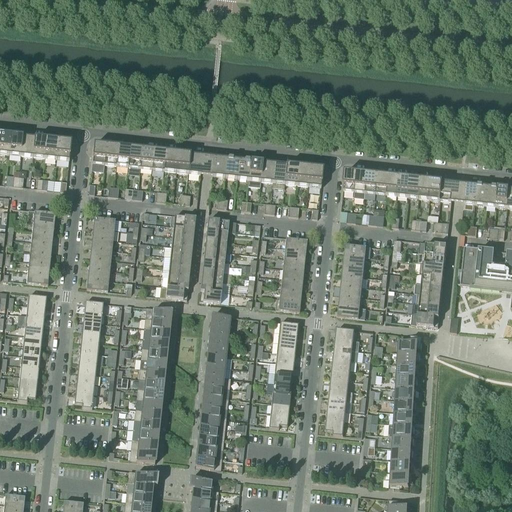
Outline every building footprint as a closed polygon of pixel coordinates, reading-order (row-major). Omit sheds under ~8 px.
[(0,156),(9,157),(11,138),(0,137),(0,156)] [(9,157),(21,159),(23,140),(11,138),(9,157)] [(21,159),(32,160),(35,141),(23,140),(21,159)] [(32,160),(44,161),(46,142),(35,141),(32,160)] [(44,161),(56,163),(58,143),(46,142),(44,161)] [(58,143),(56,163),(69,164),(71,145),(58,143)] [(92,166),(104,168),(106,149),(94,147),(92,166)] [(104,168),(116,169),(118,150),(106,149),(104,168)] [(116,169),(128,170),(130,151),(118,150),(116,169)] [(128,170),(140,172),(142,152),(130,151),(128,170)] [(140,172),(152,173),(154,154),(142,152),(140,172)] [(152,173),(163,174),(166,155),(154,154),(152,173)] [(163,174),(175,175),(177,156),(166,155),(163,174)] [(175,175),(187,177),(189,158),(177,156),(175,175)] [(200,178),(206,179),(208,160),(202,159),(189,158),(187,177),(200,178)] [(212,179),(224,181),(226,162),(214,160),(208,160),(206,179),(212,179)] [(224,181),(236,182),(238,163),(226,162),(224,181)] [(236,182),(248,183),(250,164),(238,163),(236,182)] [(260,190),(260,185),(262,165),(250,164),(248,183),(248,189),(260,190)] [(260,185),(272,186),(274,167),(262,165),(260,185)] [(272,186),(284,187),(286,168),(274,167),(272,186)] [(284,187),(296,188),(298,169),(286,168),(284,187)] [(296,188),(308,190),(310,171),(298,169),(296,188)] [(310,171),(308,190),(320,191),(322,172),(310,171)] [(343,194),(354,195),(356,176),(345,174),(343,194)] [(354,195),(365,196),(367,177),(356,176),(354,195)] [(365,196),(376,197),(378,178),(367,177),(365,196)] [(376,197),(386,198),(388,179),(378,178),(376,197)] [(386,198),(397,199),(399,180),(388,179),(386,198)] [(397,199),(408,200),(410,181),(399,180),(397,199)] [(408,200),(419,202),(421,182),(410,181),(408,200)] [(419,202),(429,203),(431,184),(421,182),(419,202)] [(429,203),(440,204),(442,185),(431,184),(429,203)] [(451,205),(457,206),(459,187),(453,186),(442,185),(440,204),(451,205)] [(464,207),(474,208),(476,188),(467,187),(460,187),(459,187),(457,206),(458,206),(464,207)] [(474,208),(485,209),(487,190),(476,188),(474,208)] [(485,209),(496,210),(498,191),(487,190),(485,209)] [(496,210),(507,211),(509,192),(498,191),(496,210)] [(124,201),(136,203),(137,193),(125,192),(124,201)] [(34,214),(33,225),(54,227),(55,216),(34,214)] [(171,219),(170,229),(194,231),(195,221),(171,219)] [(94,221),(93,231),(114,234),(115,223),(113,223),(94,221)] [(207,223),(206,233),(227,235),(228,225),(207,223)] [(33,225),(32,235),(53,237),(54,227),(33,225)] [(173,230),(172,240),(193,242),(194,231),(170,229),(170,230),(173,230)] [(93,231),(92,241),(113,244),(114,234),(93,231)] [(206,233),(205,243),(226,246),(227,235),(206,233)] [(32,235),(31,245),(52,247),(53,237),(32,235)] [(172,240),(171,250),(192,252),(193,242),(172,240)] [(92,241),(90,251),(112,254),(113,244),(92,241)] [(285,241),(284,252),(305,254),(306,244),(285,241)] [(205,243),(204,253),(225,256),(226,246),(205,243)] [(393,253),(400,254),(401,244),(400,244),(400,243),(394,243),(393,253)] [(31,245),(30,255),(51,257),(52,247),(31,245)] [(419,245),(418,256),(445,259),(446,248),(419,245)] [(370,250),(366,250),(345,248),(344,258),(365,261),(369,261),(370,250)] [(171,250),(170,260),(191,262),(192,252),(171,250)] [(511,312),(511,255),(507,255),(506,269),(493,268),(494,253),(464,250),(460,289),(511,294),(510,312),(511,312)] [(90,251),(89,262),(110,264),(112,254),(90,251)] [(284,252),(283,262),(304,264),(305,254),(284,252)] [(204,253),(203,264),(224,266),(225,256),(204,253)] [(393,253),(392,263),(397,264),(398,258),(396,258),(397,256),(400,256),(400,254),(393,253)] [(30,255),(28,265),(49,268),(51,257),(30,255)] [(417,266),(420,267),(440,269),(444,269),(445,259),(418,256),(417,266)] [(344,258),(343,268),(364,271),(365,261),(344,258)] [(170,260),(168,270),(190,272),(191,262),(170,260)] [(89,262),(88,272),(109,274),(110,264),(89,262)] [(283,262),(282,272),(303,274),(304,264),(283,262)] [(203,264),(202,274),(223,276),(224,266),(203,264)] [(28,265),(27,276),(48,278),(49,268),(28,265)] [(420,267),(419,277),(443,279),(444,269),(440,269),(420,267)] [(343,268),(342,278),(363,281),(364,271),(343,268)] [(168,270),(167,280),(188,283),(190,272),(168,270)] [(88,272),(87,282),(108,284),(109,274),(88,272)] [(282,272),(281,282),(302,284),(303,274),(282,272)] [(202,274),(201,284),(222,286),(223,276),(202,274)] [(48,278),(27,276),(26,286),(47,289),(48,278)] [(419,287),(421,287),(442,289),(443,279),(419,277),(420,277),(419,287)] [(342,278),(341,289),(362,291),(363,281),(342,278)] [(167,280),(166,291),(187,293),(188,283),(167,280)] [(108,284),(87,282),(86,293),(107,295),(108,284)] [(281,282),(280,292),(301,295),(302,284),(281,282)] [(201,284),(200,294),(221,296),(222,286),(201,284)] [(417,296),(417,297),(441,300),(442,289),(421,287),(420,297),(417,296)] [(341,289),(340,299),(361,301),(362,291),(341,289)] [(187,293),(166,291),(160,290),(159,301),(186,303),(187,293)] [(276,302),(300,305),(301,295),(280,292),(279,302),(276,302)] [(221,296),(200,294),(198,305),(220,307),(221,296)] [(417,297),(416,307),(440,310),(441,300),(417,297)] [(28,298),(27,309),(45,311),(46,300),(28,298)] [(340,299),(339,309),(360,311),(361,301),(340,299)] [(300,305),(276,302),(275,313),(299,316),(300,305)] [(85,305),(84,315),(102,317),(103,307),(85,305)] [(413,307),(412,317),(439,320),(440,310),(416,307),(416,308),(413,307)] [(27,309),(26,319),(44,321),(45,311),(27,309)] [(360,311),(339,309),(337,320),(359,322),(360,311)] [(147,311),(145,322),(169,324),(171,314),(147,311)] [(84,315),(82,325),(100,327),(102,317),(84,315)] [(439,320),(412,317),(411,327),(417,328),(438,331),(439,320)] [(212,318),(210,329),(228,331),(230,320),(212,318)] [(26,319),(25,329),(43,331),(44,321),(26,319)] [(451,321),(449,335),(456,336),(458,321),(451,321)] [(145,322),(144,332),(168,335),(169,324),(145,322)] [(82,325),(81,335),(99,337),(100,327),(82,325)] [(279,326),(278,336),(296,338),(297,327),(279,326)] [(25,329),(24,340),(42,341),(43,331),(25,329)] [(210,329),(209,339),(227,341),(228,331),(210,329)] [(144,332),(143,342),(167,345),(168,335),(144,332)] [(336,332),(335,342),(353,344),(354,334),(336,332)] [(81,335),(80,346),(98,348),(99,337),(81,335)] [(278,336),(277,346),(295,348),(296,338),(278,336)] [(209,339),(208,349),(226,351),(227,341),(209,339)] [(24,340),(22,350),(40,352),(42,341),(24,340)] [(399,344),(398,356),(416,357),(416,353),(421,353),(422,341),(410,340),(410,344),(399,344)] [(143,342),(142,352),(166,355),(167,345),(143,342)] [(335,342),(334,352),(352,354),(353,344),(335,342)] [(80,346),(79,356),(97,358),(98,348),(80,346)] [(277,346),(276,356),(294,358),(295,348),(277,346)] [(208,349),(207,359),(225,361),(226,351),(208,349)] [(22,350),(21,360),(39,362),(40,352),(22,350)] [(142,352),(141,362),(165,365),(166,355),(142,352)] [(333,363),(351,364),(356,365),(357,355),(352,354),(334,352),(333,363)] [(79,356),(78,366),(96,368),(97,358),(79,356)] [(276,356),(275,366),(293,368),(294,358),(276,356)] [(398,356),(397,368),(415,369),(416,365),(419,365),(420,357),(416,357),(398,356)] [(207,359),(206,369),(224,371),(225,361),(207,359)] [(21,360),(20,370),(38,372),(39,362),(21,360)] [(140,373),(164,375),(165,365),(141,362),(140,373)] [(333,363),(332,373),(350,375),(351,364),(333,363)] [(78,366),(77,376),(95,378),(96,368),(78,366)] [(275,366),(274,377),(292,379),(293,368),(275,366)] [(397,368),(397,380),(415,381),(415,377),(418,377),(419,369),(415,369),(397,368)] [(206,369),(205,380),(229,382),(223,381),(224,371),(206,369)] [(20,370),(19,380),(37,382),(38,372),(20,370)] [(140,373),(139,383),(163,385),(164,375),(140,373)] [(332,373),(331,383),(349,385),(350,375),(332,373)] [(77,376),(76,386),(94,388),(95,378),(77,376)] [(274,377),(273,387),(291,389),(292,379),(274,377)] [(19,380),(18,390),(36,392),(37,382),(19,380)] [(205,380),(204,390),(228,392),(229,382),(205,380)] [(397,380),(396,392),(414,393),(414,392),(414,389),(417,389),(417,381),(415,381),(397,380)] [(139,383),(138,393),(162,395),(163,385),(139,383)] [(331,383),(330,393),(348,395),(349,385),(331,383)] [(76,386),(75,396),(93,398),(94,388),(76,386)] [(273,387),(272,397),(290,399),(291,389),(273,387)] [(36,392),(18,390),(17,404),(27,405),(27,402),(35,403),(36,392)] [(204,390),(203,400),(227,402),(228,392),(204,390)] [(396,392),(395,404),(413,405),(413,404),(413,401),(416,401),(416,393),(414,392),(414,393),(396,392)] [(138,393),(137,403),(161,406),(162,395),(138,393)] [(328,403),(347,405),(351,405),(352,395),(348,395),(330,393),(328,403)] [(93,398),(75,396),(74,407),(82,408),(81,411),(91,412),(93,398)] [(272,397),(271,407),(289,409),(290,399),(272,397)] [(203,400),(202,410),(226,413),(227,402),(203,400)] [(137,403),(136,413),(160,416),(161,406),(137,403)] [(328,403),(327,413),(345,415),(347,405),(328,403)] [(395,404),(394,416),(412,417),(412,416),(413,413),(415,413),(416,405),(413,404),(413,405),(395,404)] [(271,407),(270,417),(288,419),(289,409),(271,407)] [(202,410),(201,420),(225,423),(226,413),(202,410)] [(136,413),(134,423),(159,426),(160,416),(136,413)] [(327,413),(326,423),(344,425),(345,415),(327,413)] [(394,416),(394,428),(412,429),(412,428),(412,425),(414,425),(415,417),(412,416),(412,417),(394,416)] [(288,419),(270,417),(268,431),(278,432),(278,429),(286,430),(288,419)] [(201,420),(199,430),(223,433),(225,423),(201,420)] [(134,423),(133,433),(157,436),(159,426),(134,423)] [(344,425),(326,423),(325,434),(333,435),(333,438),(343,439),(344,425)] [(388,439),(393,440),(411,441),(411,440),(411,437),(414,437),(414,429),(412,428),(412,429),(394,428),(389,427),(388,439)] [(199,430),(198,440),(222,443),(223,433),(199,430)] [(133,433),(132,443),(156,446),(157,436),(133,433)] [(198,440),(197,451),(221,453),(222,443),(198,440)] [(393,440),(392,452),(410,453),(410,452),(411,449),(413,449),(413,441),(411,440),(411,441),(393,440)] [(132,443),(131,454),(155,456),(156,446),(132,443)] [(197,451),(196,461),(220,463),(221,453),(197,451)] [(392,452),(391,464),(410,465),(410,464),(410,461),(412,461),(413,452),(410,452),(410,453),(392,452)] [(155,456),(131,454),(130,464),(154,467),(155,456)] [(220,463),(196,461),(195,471),(219,474),(220,463)] [(391,464),(391,476),(409,477),(409,476),(409,473),(411,473),(412,464),(410,464),(410,465),(391,464)] [(129,475),(128,485),(152,488),(157,489),(158,478),(129,475)] [(409,477),(391,476),(390,483),(389,482),(388,492),(399,493),(400,489),(408,489),(408,485),(411,485),(411,476),(409,476),(409,477)] [(188,492),(193,492),(217,495),(211,494),(212,484),(189,481),(188,492)] [(128,485),(127,496),(151,498),(152,488),(128,485)] [(193,492),(192,503),(216,505),(217,495),(193,492)] [(127,496),(126,506),(150,508),(151,498),(127,496)] [(5,498),(4,508),(23,510),(24,500),(5,498)] [(192,503),(190,511),(214,511),(216,505),(192,503)] [(406,511),(407,509),(398,509),(399,504),(388,503),(387,511),(406,511)]
